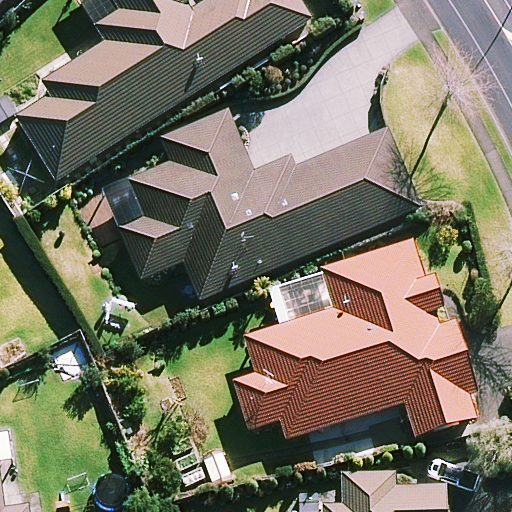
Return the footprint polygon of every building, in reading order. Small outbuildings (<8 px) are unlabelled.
[(0,0),(0,34),(36,0),(0,0)] [(6,109),(58,189),(311,26),(293,0),(211,0),(187,17),(177,0),(58,0),(56,2),(92,53),(6,109)] [(206,298),(429,212),(393,121),(261,172),(239,117),(158,148),(167,171),(105,195),(140,286),(193,265),(206,298)] [(428,289),(417,248),(322,274),(333,317),(236,343),(245,377),(225,383),(241,441),(277,431),(281,446),(408,412),(416,439),(479,422),(443,289),(428,289)] [(0,511),(34,511),(34,507),(9,509),(5,466),(0,466),(0,511)] [(447,511),(448,478),(342,480),(342,499),(325,509),(324,511),(447,511)]
